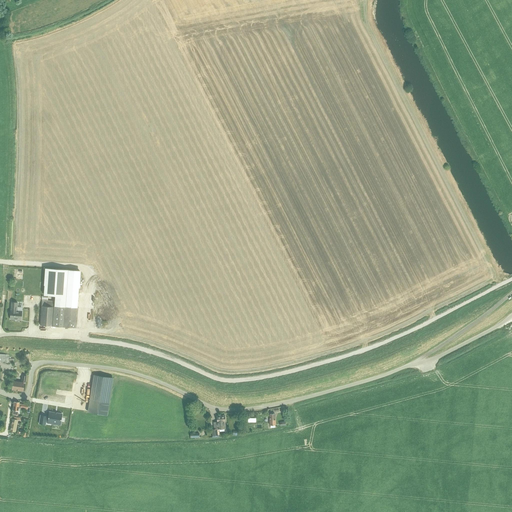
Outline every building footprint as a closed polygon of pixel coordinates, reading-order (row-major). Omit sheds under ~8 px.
[(79,283),(80,271),(78,271),(68,271),(46,269),(44,295),(55,296),(55,301),(54,301),(42,300),(40,325),(76,328),(77,308),(78,308),(78,307),(78,303),(78,297),(79,283)] [(10,320),(21,321),(22,312),(17,312),(18,304),(12,303),(11,312),(10,320)] [(0,362),(8,363),(14,363),(14,359),(9,358),(9,354),(0,353),(0,362)] [(49,386),(76,390),(78,377),(60,375),(61,371),(51,370),(49,386)] [(12,389),(22,391),(23,391),(23,390),(24,383),(26,383),(27,376),(23,375),(22,382),(13,381),(12,389)] [(88,411),(108,414),(113,379),(94,376),(88,411)] [(13,410),(13,413),(18,414),(18,411),(19,408),(26,409),(26,405),(19,404),(19,402),(14,402),(13,410)] [(40,419),(39,424),(43,424),(45,425),(45,424),(46,423),(48,423),(50,423),(51,422),(51,421),(56,422),(60,422),(60,423),(60,424),(60,425),(61,422),(61,418),(62,414),(49,412),(49,415),(48,417),(47,417),(47,416),(44,416),(41,415),(40,419)] [(225,419),(225,415),(220,416),(217,416),(217,418),(217,422),(215,422),(214,422),(214,423),(214,426),(214,429),(219,429),(225,428),(224,424),(224,422),(225,422),(225,419)] [(15,417),(14,419),(13,419),(10,431),(15,432),(17,420),(22,421),(22,418),(15,417)]
